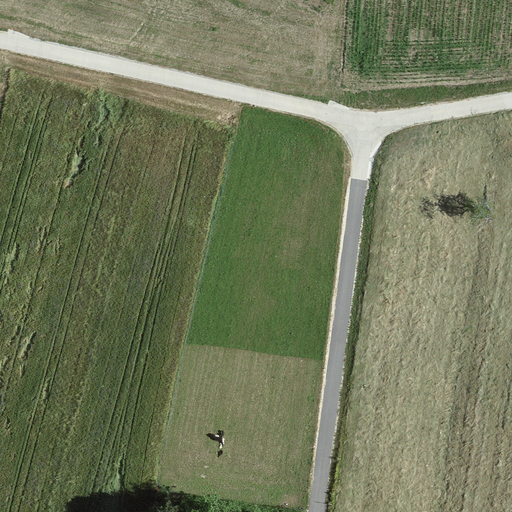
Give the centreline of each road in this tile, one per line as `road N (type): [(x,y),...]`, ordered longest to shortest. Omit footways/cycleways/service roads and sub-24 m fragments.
road 1 (track): [(363,124),(0,43)]
road 2 (residential): [(359,179),(313,511)]
road 3 (track): [(511,100),(363,124),(359,179)]
